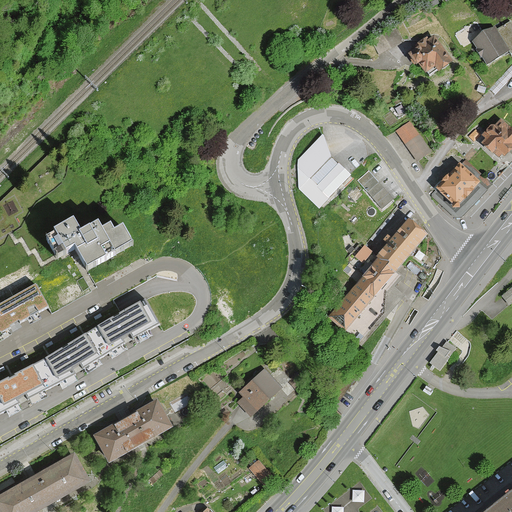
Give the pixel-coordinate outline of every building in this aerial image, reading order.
[(511,22),(511,21),(497,30),(510,51),(511,53),(511,52),(511,22)] [(495,27),(472,40),(487,64),(510,51),(497,30),(495,27)] [(394,28),(371,42),(379,55),(402,41),(394,28)] [(454,61),(435,34),(409,52),(417,64),(420,61),(429,74),(436,68),(438,72),(454,61)] [(511,147),(511,127),(501,118),(495,124),(491,125),(486,130),(487,133),(485,131),(481,135),(485,139),(482,142),(499,157),(502,154),(504,156),(511,147)] [(431,151),(410,122),(396,131),(417,161),(431,151)] [(476,130),(469,137),(473,141),(480,135),(476,130)] [(351,175),(339,163),(337,165),(330,158),(323,134),(298,160),(297,167),(299,188),(319,208),(351,175)] [(438,189),(432,196),(454,217),(461,217),(487,190),(479,183),(480,182),(460,163),(437,187),(438,189)] [(393,199),(369,172),(357,182),(382,209),(393,199)] [(479,183),(487,190),(493,184),(485,176),(480,182),(479,183)] [(428,234),(409,218),(376,256),(378,258),(395,272),(428,234)] [(56,257),(58,260),(72,252),(75,250),(87,272),(133,245),(123,228),(115,233),(112,226),(103,231),(99,224),(81,234),(74,222),(55,233),(56,236),(47,241),(55,255),(56,257)] [(373,252),(365,245),(355,257),(363,263),(373,252)] [(395,272),(378,258),(328,317),(344,331),(361,346),(404,295),(394,287),(402,278),(395,272)] [(0,303),(0,333),(15,325),(49,306),(36,283),(0,303)] [(511,302),(511,287),(502,296),(509,305),(511,302)] [(0,411),(22,399),(51,383),(74,371),(78,369),(105,354),(129,341),(159,324),(146,299),(140,302),(121,313),(98,325),(91,329),(85,332),(60,346),(44,354),(37,358),(31,362),(0,378),(0,411)] [(181,321),(0,421),(0,444),(4,442),(46,419),(75,403),(119,378),(147,363),(191,339),(187,332),(185,328),(181,321)] [(447,341),(429,363),(440,371),(451,357),(450,356),(456,349),(447,341)] [(282,387),(264,369),(239,393),(243,397),(238,403),(251,417),(282,387)] [(347,374),(324,402),(332,408),(355,381),(347,374)] [(173,427),(157,399),(125,417),(93,435),(110,463),(141,445),(173,427)] [(90,481),(74,453),(33,477),(0,495),(0,511),(36,511),(49,505),(90,481)] [(259,460),(249,469),(264,487),(274,479),(259,460)] [(511,511),(511,490),(483,511),(511,511)]
